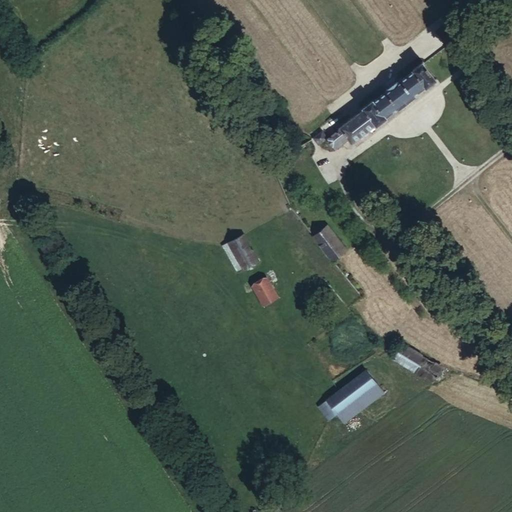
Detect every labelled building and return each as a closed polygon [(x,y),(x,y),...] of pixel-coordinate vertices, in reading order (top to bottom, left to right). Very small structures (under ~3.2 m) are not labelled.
[(337,128),(338,129),(344,137),(349,143),(373,124),(375,126),(385,119),(383,116),(396,108),(397,109),(414,96),(412,95),(423,87),(424,88),(435,80),(423,64),(422,61),(410,70),(411,72),(401,80),(400,78),(383,91),(384,92),(372,102),(371,101),(361,108),(362,110),(337,128)] [(344,137),(338,129),(325,139),(331,147),(344,137)] [(315,147),(325,139),(320,132),(310,140),(315,147)] [(324,225),(310,235),(330,260),(344,250),(324,225)] [(242,235),(229,242),(243,267),(255,260),(242,235)] [(243,267),(229,242),(221,247),(236,271),(243,267)] [(266,278),(251,286),(263,307),(277,298),(266,278)] [(399,343),(390,359),(432,382),(440,366),(399,343)] [(317,406),(318,407),(327,419),(335,413),(375,383),(364,369),(317,406)] [(375,383),(335,413),(343,422),(382,392),(375,383)]
